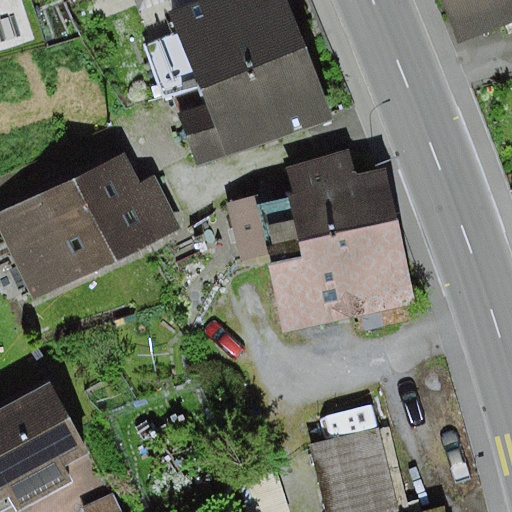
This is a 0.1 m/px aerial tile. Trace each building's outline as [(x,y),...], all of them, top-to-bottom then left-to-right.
[(285,0),(197,0),(168,11),(177,35),(147,46),(166,99),(199,87),(303,49),(285,0)] [(511,0),(437,0),(455,46),(504,27),(508,37),(511,34),(511,0)] [(329,118),(303,49),(199,87),(206,104),(179,114),(199,167),(329,118)] [(299,242),(397,221),(385,169),(354,177),(348,151),(286,170),(292,192),(286,193),(288,198),(261,205),(259,195),(226,203),(238,264),(266,257),(267,265),(302,259),(299,242)] [(123,154),(0,213),(0,226),(35,297),(178,227),(153,177),(138,184),(123,154)] [(302,259),(267,265),(284,334),(360,317),(364,330),(417,321),(397,221),(299,242),(302,259)] [(50,393),(0,418),(0,498),(82,456),(50,393)] [(396,511),(376,429),(310,445),(325,511),(396,511)] [(118,511),(111,496),(82,510),(83,511),(118,511)]
